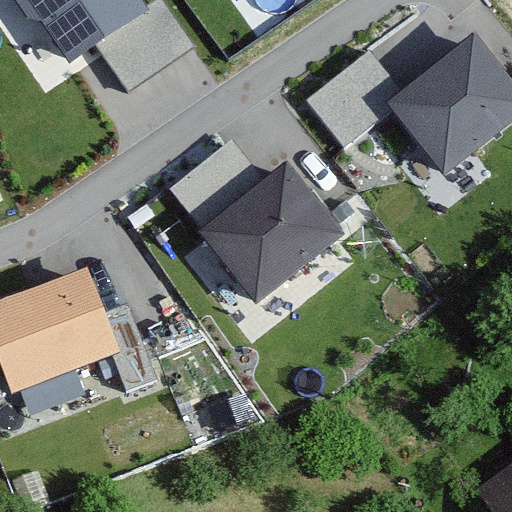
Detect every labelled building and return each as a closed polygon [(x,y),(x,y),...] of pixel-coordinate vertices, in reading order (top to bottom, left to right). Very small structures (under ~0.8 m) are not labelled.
[(141,7),(136,0),(33,0),(70,55),(94,39),(141,7)] [(151,0),(141,7),(94,39),(129,91),(194,47),(162,0),(151,0)] [(511,112),(511,87),(473,39),(395,101),(446,166),(511,112)] [(189,207),(252,159),(231,132),(168,180),(189,207)] [(338,232),(287,167),(206,230),(258,295),(338,232)] [(113,348),(85,273),(0,304),(0,342),(16,385),(113,348)] [(511,511),(511,476),(493,491),(508,511),(511,511)]
